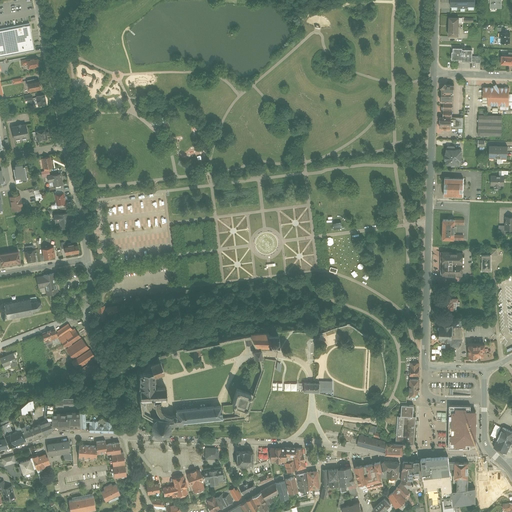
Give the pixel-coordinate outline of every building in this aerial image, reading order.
[(459,16),(448,15),(448,35),(458,35),(459,24),(473,24),(473,19),(464,19),(464,18),(459,18),(459,16)] [(0,53),(35,48),(30,22),(0,26),(0,53)] [(500,43),(509,43),(509,32),(499,32),(499,39),(500,39),(500,43)] [(453,51),(451,51),(451,59),(461,59),(461,61),(471,61),(471,49),(461,49),(461,47),(453,47),(453,51)] [(501,54),(500,63),(511,63),(511,51),(508,51),(508,54),(501,54)] [(28,70),(39,68),(37,59),(27,61),(27,65),(28,70)] [(40,89),(38,79),(34,80),(34,78),(25,79),(28,92),(40,89)] [(440,117),(439,128),(462,128),(463,117),(451,117),(452,93),(453,93),(453,83),(445,83),(444,82),(443,83),(441,85),(441,86),(441,93),(440,103),(442,103),(442,117),(440,117)] [(496,83),(493,85),(494,87),(483,86),(482,96),(487,96),(487,106),(508,107),(509,87),(498,87),(496,83)] [(46,105),(44,94),(35,95),(35,97),(32,98),(31,94),(23,96),(24,101),(32,100),(34,105),(37,105),(37,107),(46,105)] [(502,115),(478,114),(478,136),(501,136),(502,115)] [(25,123),(10,125),(13,140),(28,137),(25,123)] [(33,141),(46,139),(44,128),(35,130),(36,136),(32,136),(33,141)] [(499,145),(489,145),(488,159),(493,159),(494,158),(497,158),(496,163),(502,163),(502,159),(506,159),(507,145),(499,145)] [(461,148),(445,147),(445,152),(444,152),(443,160),(445,160),(445,165),(459,165),(460,161),(461,161),(461,148)] [(51,160),(50,156),(38,158),(40,171),(43,170),(43,171),(49,170),(48,168),(52,167),(51,163),(53,162),(52,159),(51,160)] [(23,166),(22,164),(16,165),(16,168),(14,168),(16,182),(27,180),(24,166),(23,166)] [(501,171),(501,175),(491,175),(491,186),(493,186),(493,189),(500,189),(500,186),(504,186),(504,184),(505,184),(505,179),(504,179),(504,175),(508,175),(508,171),(501,171)] [(62,184),(60,173),(47,175),(49,186),(55,185),(55,187),(60,186),(60,185),(62,184)] [(443,197),(462,198),(463,177),(444,176),(443,197)] [(64,196),(63,191),(54,193),(56,205),(65,204),(65,200),(67,200),(66,195),(64,196)] [(22,209),(19,193),(8,195),(11,211),(22,209)] [(70,226),(67,211),(52,213),(54,221),(59,220),(60,228),(70,226)] [(498,225),(498,231),(511,231),(511,216),(504,216),(504,225),(499,225),(498,225)] [(464,219),(442,218),(441,239),(463,240),(463,235),(454,234),(454,232),(457,232),(457,227),(454,227),(454,224),(464,224),(464,219)] [(64,255),(78,253),(77,244),(72,244),(72,242),(66,243),(67,245),(63,245),(63,248),(60,248),(61,254),(64,254),(64,255)] [(43,259),(54,257),(52,246),(41,248),(43,259)] [(26,261),(35,259),(33,248),(24,249),(26,261)] [(0,264),(19,262),(17,249),(0,251),(0,264)] [(440,251),(440,277),(462,277),(462,251),(440,251)] [(481,254),(481,270),(490,270),(490,254),(481,254)] [(58,294),(54,272),(35,276),(39,294),(40,294),(41,296),(46,295),(46,297),(58,294)] [(192,299),(191,292),(179,294),(180,301),(192,299)] [(453,297),(445,296),(444,310),(456,310),(456,306),(459,306),(459,303),(457,302),(458,298),(453,298),(453,297)] [(1,315),(6,314),(7,320),(8,320),(8,318),(13,317),(13,319),(15,319),(14,317),(20,316),(20,318),(21,317),(21,316),(26,315),(26,316),(27,316),(27,315),(32,314),(33,315),(34,314),(33,313),(33,311),(38,310),(38,312),(39,312),(39,310),(41,308),(42,308),(42,307),(41,307),(41,304),(42,303),(41,302),(40,303),(37,301),(37,300),(36,297),(30,298),(30,299),(30,300),(24,301),(24,300),(23,300),(23,301),(18,302),(18,301),(17,301),(17,302),(12,303),(12,302),(10,302),(11,303),(6,304),(5,303),(4,303),(5,309),(0,310),(1,315)] [(104,308),(104,306),(96,307),(98,322),(105,321),(104,308)] [(439,326),(438,343),(444,343),(444,345),(449,345),(449,348),(456,348),(459,348),(459,344),(461,344),(461,328),(465,328),(465,318),(458,318),(458,324),(453,324),(453,325),(442,325),(442,326),(439,326)] [(95,359),(74,330),(72,331),(67,324),(55,333),(57,339),(73,361),(71,363),(77,372),(95,359)] [(45,333),(41,335),(44,343),(57,339),(55,333),(54,330),(50,332),(49,331),(45,332),(45,333)] [(270,345),(278,345),(276,331),(247,334),(256,348),(261,348),(270,348),(270,345)] [(468,344),(469,357),(485,356),(484,350),(486,350),(485,343),(468,344)] [(200,346),(193,347),(194,354),(201,353),(200,346)] [(151,413),(155,415),(169,420),(176,420),(176,418),(217,415),(217,403),(169,407),(169,412),(166,412),(163,411),(160,410),(157,408),(156,405),(155,401),(157,401),(156,396),(164,396),(163,378),(154,378),(154,371),(163,368),(163,366),(158,353),(147,357),(150,365),(148,365),(139,366),(135,369),(135,396),(146,396),(146,402),(147,401),(147,405),(148,408),(149,410),(151,413)] [(17,366),(12,354),(0,358),(0,362),(3,369),(9,366),(10,369),(17,366)] [(419,377),(419,363),(409,363),(409,377),(419,377)] [(308,379),(305,380),(305,382),(305,389),(309,389),(312,389),(319,389),(319,379),(314,379),(311,379),(308,379)] [(419,395),(418,379),(409,379),(409,380),(405,380),(405,391),(406,391),(409,391),(409,397),(417,397),(417,395),(419,395)] [(234,401),(245,405),(250,391),(237,386),(232,400),(234,401)] [(33,407),(32,398),(28,399),(19,406),(20,412),(26,411),(26,408),(33,407)] [(415,425),(415,416),(412,416),(413,405),(401,404),(400,415),(396,415),(394,442),(403,442),(403,444),(413,445),(415,425)] [(471,406),(450,406),(449,449),(471,450),(471,445),(477,445),(478,412),(471,412),(471,406)] [(68,426),(78,426),(78,410),(64,410),(64,411),(51,411),(51,414),(51,421),(51,427),(57,427),(57,429),(68,428),(68,426)] [(87,432),(114,432),(114,429),(114,425),(110,425),(110,420),(104,420),(101,415),(96,419),(90,419),(84,419),(84,421),(88,421),(88,424),(87,424),(87,432)] [(169,423),(169,420),(155,415),(151,415),(150,416),(149,419),(149,423),(150,427),(153,430),(157,432),(161,432),(165,430),(168,427),(169,425),(169,423)] [(43,433),(51,430),(51,427),(51,421),(49,417),(38,421),(43,433)] [(0,420),(0,425),(3,433),(9,447),(15,445),(14,443),(25,439),(20,426),(11,430),(7,418),(0,420)] [(43,434),(43,433),(38,421),(25,426),(23,422),(19,424),(20,426),(25,439),(26,441),(43,434)] [(511,430),(502,426),(492,447),(506,453),(511,439),(511,430)] [(378,439),(358,434),(356,445),(384,452),(386,440),(378,439)] [(110,452),(120,451),(118,441),(105,443),(104,437),(95,438),(96,444),(95,453),(106,451),(106,453),(110,452)] [(68,438),(46,441),(48,454),(62,452),(64,458),(71,458),(68,438)] [(386,440),(385,453),(403,453),(403,444),(403,442),(394,442),(393,442),(393,441),(386,440)] [(96,444),(78,443),(77,455),(95,456),(95,453),(96,444)] [(284,445),(269,446),(269,459),(270,459),(279,459),(284,459),(284,455),(284,445)] [(284,445),(284,455),(292,454),(293,454),(293,446),(293,445),(284,445)] [(218,446),(203,446),(203,458),(218,458),(218,446)] [(292,459),(295,469),(305,465),(301,446),(293,446),(293,454),(292,454),(293,459),(292,459)] [(252,449),(235,449),(235,450),(235,456),(235,463),(252,463),(252,449)] [(31,454),(31,455),(35,467),(49,462),(46,453),(45,453),(44,451),(37,454),(36,452),(31,454)] [(120,451),(110,452),(112,464),(124,462),(122,451),(120,451)] [(12,454),(1,457),(3,465),(14,462),(12,454)] [(32,468),(35,467),(31,455),(17,460),(21,471),(22,471),(24,475),(33,471),(32,468)] [(477,500),(476,486),(468,487),(468,460),(454,460),(448,460),(448,456),(421,459),(423,475),(425,491),(433,490),(434,492),(440,491),(441,499),(431,500),(433,511),(442,510),(442,505),(443,505),(444,511),(447,511),(455,511),(454,503),(477,500)] [(286,471),(295,469),(292,459),(283,462),(283,463),(286,471)] [(383,469),(385,469),(387,469),(386,477),(388,477),(388,481),(394,481),(395,478),(398,478),(400,461),(383,459),(380,460),(383,469)] [(413,460),(402,459),(400,481),(412,482),(413,475),(414,475),(413,460)] [(363,462),(354,464),(359,484),(367,482),(367,481),(382,478),(380,470),(383,469),(380,460),(363,464),(363,462)] [(124,462),(112,464),(113,476),(126,474),(124,462)] [(355,481),(351,465),(337,467),(340,484),(341,484),(342,490),(346,489),(346,487),(347,486),(349,487),(350,488),(356,487),(354,481),(355,481)] [(189,483),(190,483),(192,488),(203,485),(201,478),(203,478),(198,467),(195,468),(194,467),(188,469),(189,471),(185,472),(189,483)] [(337,467),(326,469),(328,486),(339,485),(337,467)] [(221,468),(202,470),(204,483),(223,480),(221,468)] [(317,469),(305,470),(305,471),(307,487),(318,486),(317,469)] [(298,489),(307,487),(305,471),(294,473),(298,489)] [(258,476),(260,481),(271,477),(269,472),(258,476)] [(182,473),(171,476),(173,482),(161,485),(163,493),(170,493),(186,489),(185,483),(186,483),(185,477),(183,477),(182,473)] [(293,475),(284,478),(287,491),(297,489),(293,475)] [(3,479),(0,479),(0,487),(0,488),(4,498),(14,494),(11,484),(5,485),(3,479)] [(251,479),(238,485),(242,493),(254,485),(251,479)] [(280,499),(288,497),(284,480),(274,482),(275,488),(277,487),(280,499)] [(153,481),(145,483),(146,492),(159,491),(157,481),(153,481)] [(275,488),(274,482),(274,481),(259,489),(259,490),(266,501),(266,502),(271,499),(269,495),(276,491),(275,488)] [(100,490),(104,500),(119,493),(115,483),(111,485),(110,482),(108,483),(102,486),(103,489),(100,490)] [(399,492),(399,491),(405,497),(410,491),(401,482),(396,488),(399,492)] [(229,491),(233,498),(240,493),(236,487),(229,491)] [(389,495),(387,497),(395,508),(398,506),(399,508),(407,501),(399,492),(396,488),(388,494),(389,495)] [(67,498),(70,511),(95,507),(92,490),(70,494),(71,497),(67,498)] [(259,490),(250,495),(257,506),(259,510),(266,506),(264,502),(266,501),(259,490)] [(214,495),(220,507),(232,500),(228,492),(221,496),(220,492),(214,495)] [(206,503),(210,511),(219,507),(213,495),(205,498),(207,502),(206,503)] [(250,495),(244,499),(251,509),(257,506),(250,495)] [(384,496),(372,507),(376,511),(381,511),(391,504),(384,496)] [(164,499),(151,499),(151,501),(153,504),(155,504),(155,508),(165,509),(165,511),(179,511),(179,508),(178,502),(176,503),(164,505),(164,499)] [(251,509),(244,499),(239,502),(244,511),(248,511),(251,510),(251,509)] [(511,511),(511,499),(502,500),(503,508),(510,507),(510,511),(511,511)] [(359,500),(341,505),(341,506),(342,511),(363,511),(364,511),(363,508),(362,509),(359,500)] [(243,511),(239,502),(225,510),(226,511),(243,511)]
